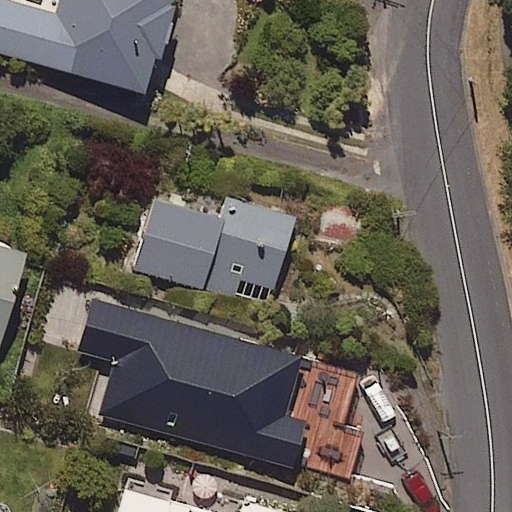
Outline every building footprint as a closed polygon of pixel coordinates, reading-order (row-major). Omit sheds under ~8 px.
[(179,0),(60,0),(54,19),(0,1),(0,54),(146,102),(179,0)] [(215,201),(148,184),(129,261),(265,296),(289,201),(219,184),(215,201)] [(0,301),(16,235),(0,231),(0,301)] [(291,338),(85,285),(71,342),(112,352),(98,408),(345,471),(356,429),(337,424),(353,361),(290,345),(291,338)] [(234,503),(116,481),(110,511),(300,511),(302,505),(235,493),(234,503)]
